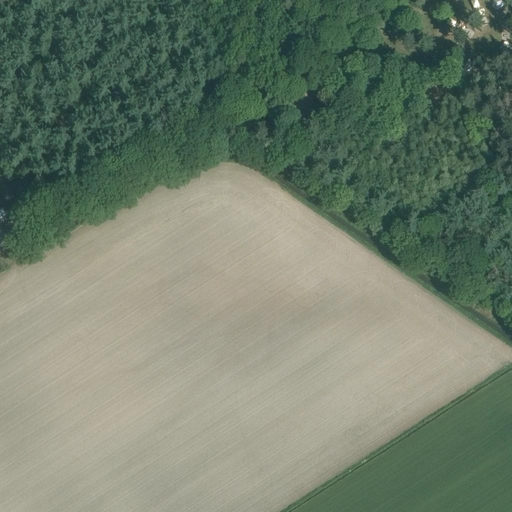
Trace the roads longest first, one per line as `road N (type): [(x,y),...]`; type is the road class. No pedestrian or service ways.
road 1 (track): [(26,228),(417,13)]
road 2 (track): [(271,160),(511,325)]
